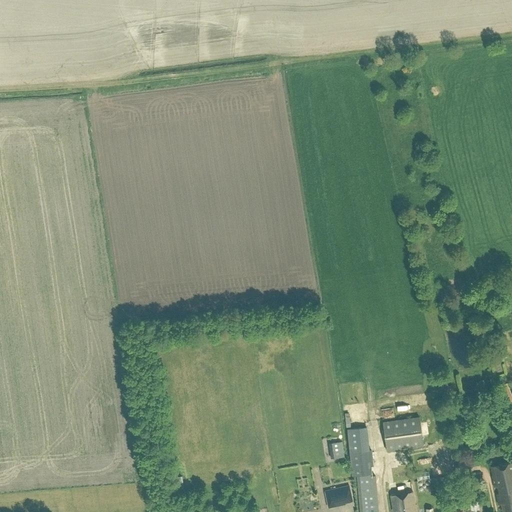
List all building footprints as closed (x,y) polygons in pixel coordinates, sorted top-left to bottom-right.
[(499,357),(507,355),(504,346),(491,350),(493,359),(499,357)] [(383,421),(387,451),(424,446),(420,416),(383,421)] [(364,474),(364,475),(370,475),(370,473),(369,474),(367,461),(373,460),(372,450),(366,450),(364,427),(347,428),(351,475),(364,474)] [(333,457),(344,456),(342,441),(331,442),(333,457)] [(511,511),(511,461),(491,466),(493,475),(492,475),(494,486),(498,485),(499,492),(496,493),(498,503),(501,503),(502,511),(511,511)] [(458,464),(464,488),(472,486),(466,462),(458,464)] [(415,511),(411,481),(389,485),(393,511),(396,511),(415,511)] [(344,501),(352,499),(349,485),(325,490),(328,507),(344,503),(344,501)] [(378,511),(377,493),(358,495),(359,511),(378,511)]
